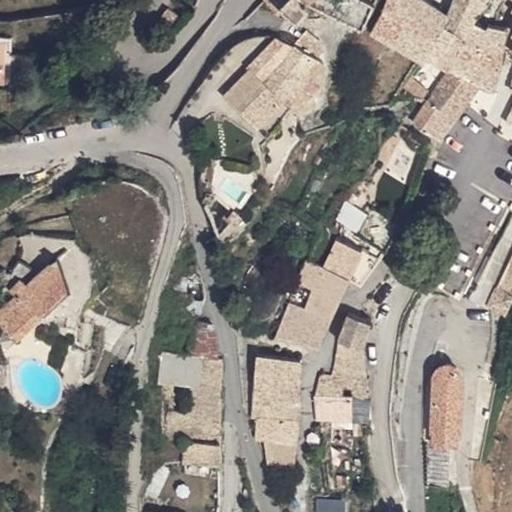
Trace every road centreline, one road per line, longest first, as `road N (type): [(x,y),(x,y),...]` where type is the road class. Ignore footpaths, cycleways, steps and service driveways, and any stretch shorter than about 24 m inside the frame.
road 1 (residential): [(91,140),(145,163),(176,212),(135,393),(131,511)]
road 2 (residential): [(405,511),(412,377),(425,335),(445,323),(464,334),(472,388),(463,477),(471,511)]
road 3 (tertiary): [(235,417),(187,169),(152,132)]
road 4 (residential): [(415,260),(381,271),(338,310),(310,360),(299,511)]
road 5 (residential): [(400,511),(378,421),(386,333),(415,260)]
road 6 (residential): [(213,0),(187,40),(156,64),(134,58),(133,38),(159,0)]
road 7 (residential): [(152,132),(219,37),(233,0)]
road 8 (residential): [(415,260),(494,126)]
